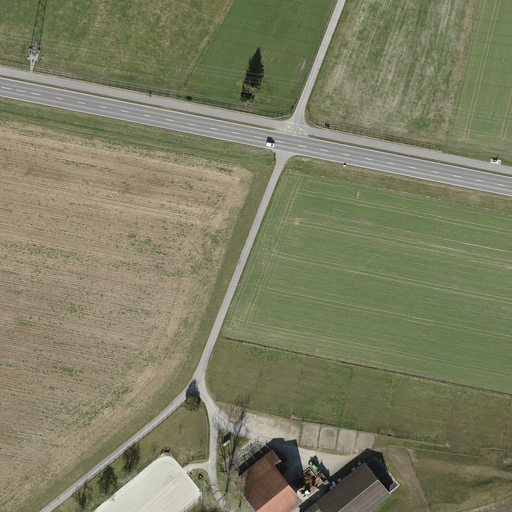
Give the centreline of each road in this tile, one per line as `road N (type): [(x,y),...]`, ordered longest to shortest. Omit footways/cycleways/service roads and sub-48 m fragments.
road 1 (track): [(36,511),(197,387),(342,0)]
road 2 (primary): [(0,86),(511,186)]
